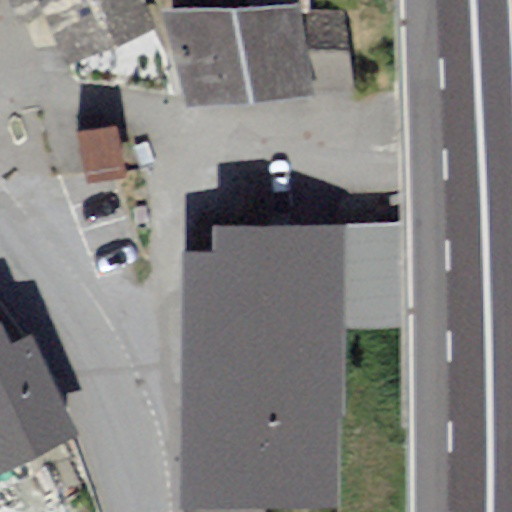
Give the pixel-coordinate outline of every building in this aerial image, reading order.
[(154,19),(144,0),(18,0),(26,17),(49,6),(73,57),(154,19)] [(299,9),(170,10),(193,93),(309,79),(299,9)] [(121,168),(113,128),(83,134),(92,174),(121,168)] [(186,254),(185,394),(185,408),(337,409),(337,320),(388,320),(389,226),(219,225),(219,254),(186,254)] [(0,464),(71,432),(26,335),(11,342),(1,319),(0,319),(0,464)] [(337,499),(337,409),(185,408),(185,499),(337,499)]
